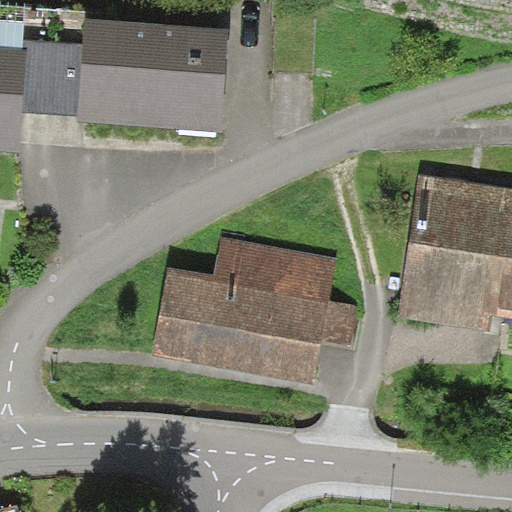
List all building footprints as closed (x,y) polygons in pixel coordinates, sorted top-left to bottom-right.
[(0,9),(0,54),(6,55),(23,56),(27,11),(0,9)] [(109,27),(86,25),(84,49),(79,120),(78,128),(223,138),(230,35),(109,27)] [(79,120),(84,49),(28,46),(28,56),(24,117),(79,120)] [(0,54),(0,156),(21,158),(24,117),(28,56),(23,56),(6,55),(0,54)] [(511,191),(421,178),(399,320),(489,333),(491,319),(500,320),(511,321),(511,191)] [(338,260),(222,239),(215,278),(168,269),(152,356),(314,386),(322,346),(350,352),(358,311),(329,305),(338,260)]
